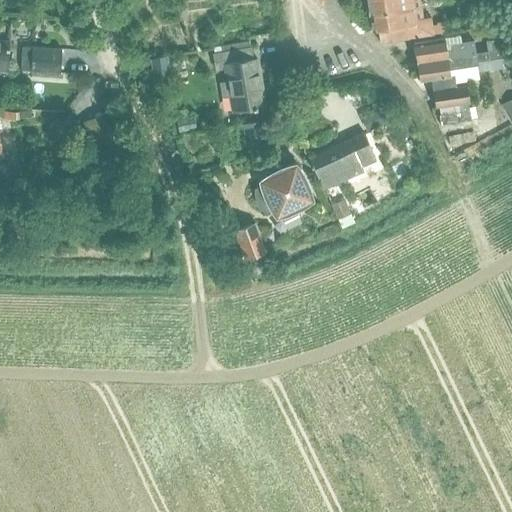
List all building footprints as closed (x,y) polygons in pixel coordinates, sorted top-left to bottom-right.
[(220,0),(226,32),(259,26),(254,0),(220,0)] [(367,0),(371,27),(372,30),(378,29),(380,43),(433,35),(431,18),(423,19),(419,0),(367,0)] [(487,38),(489,50),(509,48),(507,35),(487,38)] [(413,42),(416,61),(476,52),(474,40),(450,44),(450,48),(446,48),(444,37),(413,42)] [(0,70),(7,71),(9,40),(0,39),(0,70)] [(226,67),(233,110),(265,105),(257,58),(253,59),(251,47),(214,53),(216,69),(226,67)] [(32,48),(31,72),(60,74),(61,50),(32,48)] [(476,52),(416,61),(419,81),(450,76),(449,65),(453,65),(453,69),(478,65),(479,74),(504,70),(502,56),(510,54),(509,48),(489,50),(476,52)] [(219,105),(227,104),(222,69),(214,70),(219,105)] [(435,107),(440,106),(443,123),(464,119),(462,103),(469,102),(466,86),(433,91),(435,107)] [(511,95),(501,102),(511,120),(511,95)] [(105,110),(82,122),(96,151),(120,140),(105,110)] [(409,116),(401,119),(407,134),(416,130),(409,116)] [(242,123),(246,147),(274,142),(269,118),(242,123)] [(362,164),(375,158),(363,132),(309,158),(324,189),(364,170),(362,164)] [(263,186),(256,189),(256,194),(257,198),(258,202),(260,206),(263,209),(267,212),(274,209),(277,215),(311,198),(309,193),(311,192),(309,187),(308,183),(306,180),(304,176),(302,173),(300,169),(297,170),(295,164),(261,180),(263,186)] [(235,230),(246,258),(265,251),(254,223),(235,230)]
